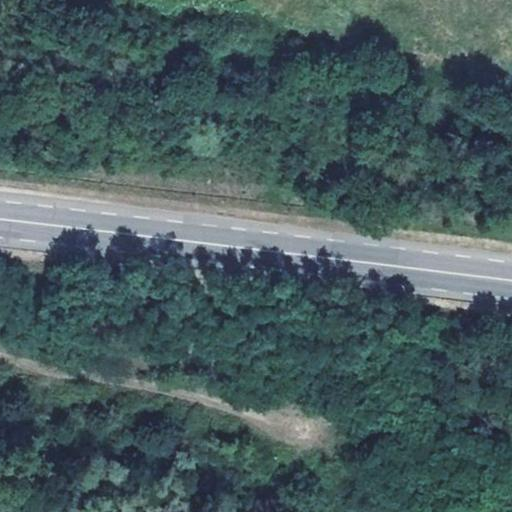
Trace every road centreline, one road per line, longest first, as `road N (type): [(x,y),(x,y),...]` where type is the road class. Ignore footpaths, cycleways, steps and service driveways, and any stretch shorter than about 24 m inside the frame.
road 1 (primary): [(0,226),(511,283)]
road 2 (track): [(0,364),(218,409),(319,440)]
